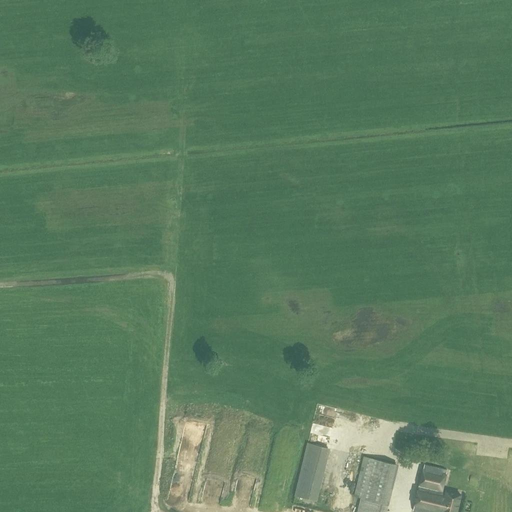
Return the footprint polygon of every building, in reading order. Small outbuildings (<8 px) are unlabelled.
[(296,496),(315,500),(328,447),(308,443),(296,496)] [(357,511),(387,511),(389,503),(395,478),(398,465),(363,456),(354,497),(361,499),(357,511)] [(456,511),(461,494),(443,490),(447,470),(425,464),(414,510),(420,511),(456,511)] [(198,480),(198,467),(179,466),(177,489),(189,489),(190,479),(198,480)] [(206,501),(217,503),(218,496),(207,494),(206,501)]
